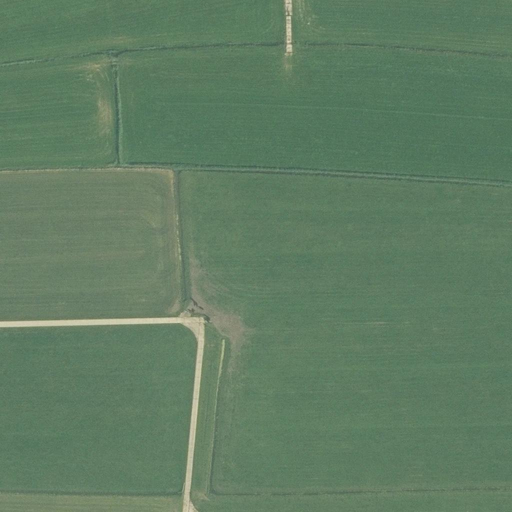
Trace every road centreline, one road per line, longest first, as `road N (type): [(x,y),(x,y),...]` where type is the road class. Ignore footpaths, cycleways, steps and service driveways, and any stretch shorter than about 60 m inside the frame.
road 1 (track): [(0,324),(218,320)]
road 2 (track): [(194,320),(201,338),(185,511)]
